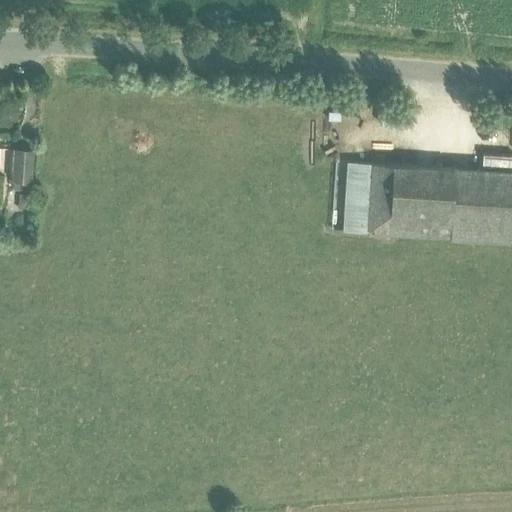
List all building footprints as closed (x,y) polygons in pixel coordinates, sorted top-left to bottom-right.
[(177,147),(284,151),(286,116),(178,112),(177,147)] [(295,121),(296,153),(333,151),(332,119),(295,121)] [(30,183),(33,150),(12,148),(10,181),(12,181),(30,183)] [(511,220),(511,221),(511,203),(511,170),(370,161),(365,232),(511,241),(511,220)] [(12,181),(11,189),(29,190),(30,183),(12,181)] [(19,193),(18,209),(27,209),(27,205),(31,205),(32,198),(28,198),(28,194),(19,193)]
